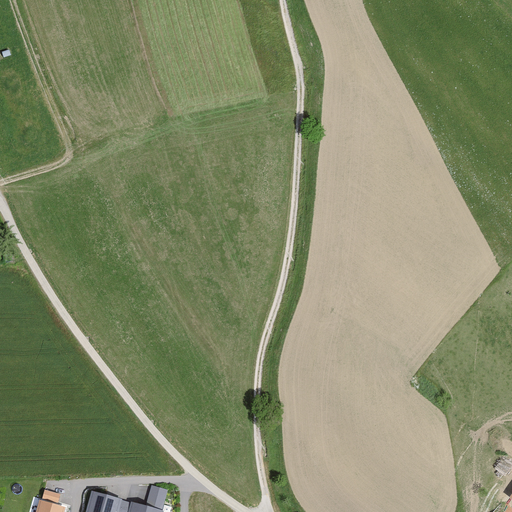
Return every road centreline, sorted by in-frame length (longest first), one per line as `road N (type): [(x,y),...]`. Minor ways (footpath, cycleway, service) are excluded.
road 1 (track): [(268,511),(259,364),(290,267),(300,93),(283,0)]
road 2 (unclassified): [(0,203),(66,316),(208,482)]
road 3 (track): [(0,185),(109,134),(170,122)]
road 4 (track): [(12,0),(66,158)]
road 5 (residential): [(208,482),(76,485),(72,511)]
